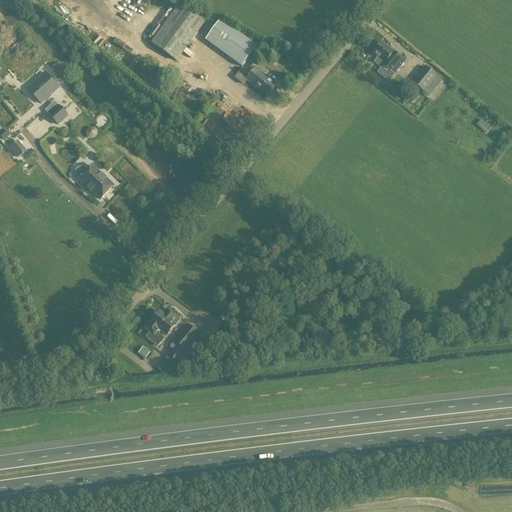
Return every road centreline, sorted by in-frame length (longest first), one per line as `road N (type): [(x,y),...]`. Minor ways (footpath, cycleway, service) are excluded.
road 1 (unclassified): [(0,388),(67,371),(95,347),(383,0)]
road 2 (motorway): [(0,490),(511,425)]
road 3 (motorway): [(511,402),(0,464)]
road 4 (unclassified): [(306,511),(433,496),(455,497),(476,511)]
